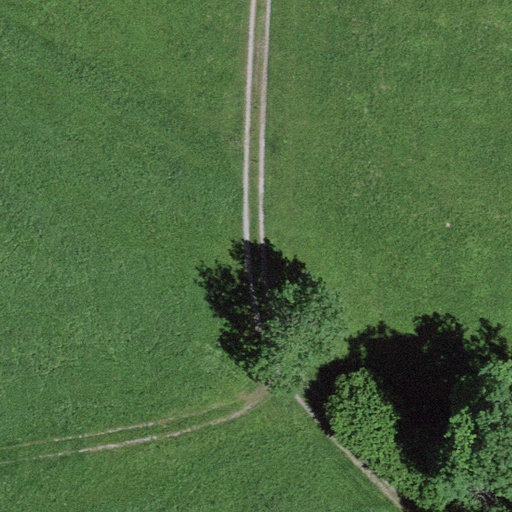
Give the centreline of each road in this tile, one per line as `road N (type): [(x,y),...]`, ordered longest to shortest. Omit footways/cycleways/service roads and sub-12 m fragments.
road 1 (track): [(381,511),(302,429),(258,201),(268,0)]
road 2 (track): [(0,463),(302,429)]
